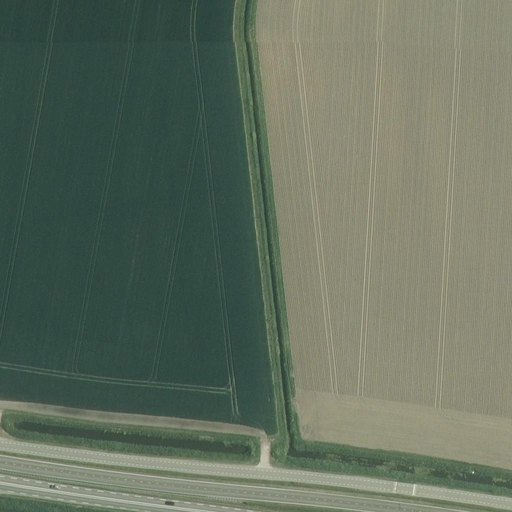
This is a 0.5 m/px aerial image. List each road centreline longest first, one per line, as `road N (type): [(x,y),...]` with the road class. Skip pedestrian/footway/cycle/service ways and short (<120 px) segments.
road 1 (unclassified): [(511,504),(0,445)]
road 2 (primary): [(199,511),(24,487)]
